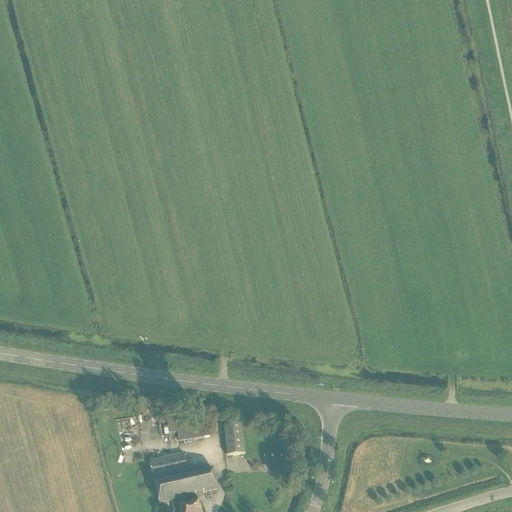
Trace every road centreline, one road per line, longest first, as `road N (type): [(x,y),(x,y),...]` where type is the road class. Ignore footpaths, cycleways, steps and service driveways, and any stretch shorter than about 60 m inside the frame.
road 1 (secondary): [(334,398),(0,352)]
road 2 (secondary): [(511,414),(334,398)]
